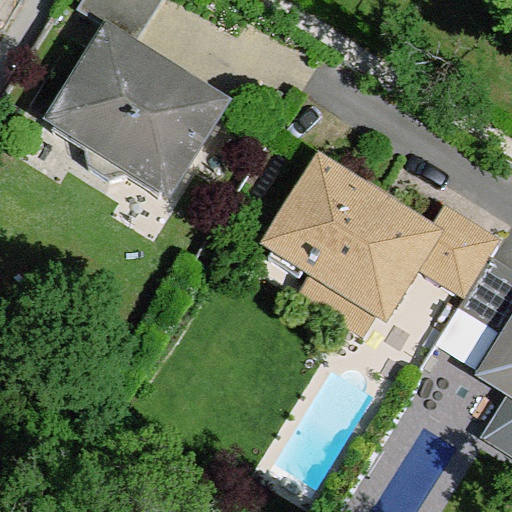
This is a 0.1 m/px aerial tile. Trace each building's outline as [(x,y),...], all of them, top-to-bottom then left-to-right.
[(112,43),(58,124),(93,146),(87,156),(90,172),(110,185),(127,181),(134,170),(168,192),(220,111),(112,43)] [(323,174),(275,249),(385,318),(417,266),(432,241),(323,174)] [(468,298),(491,260),(499,247),(447,216),(432,241),(417,266),(468,298)] [(511,343),(511,340),(511,273),(491,260),(468,298),(460,312),(511,343)] [(511,340),(511,343),(488,379),(511,394),(511,340)]
